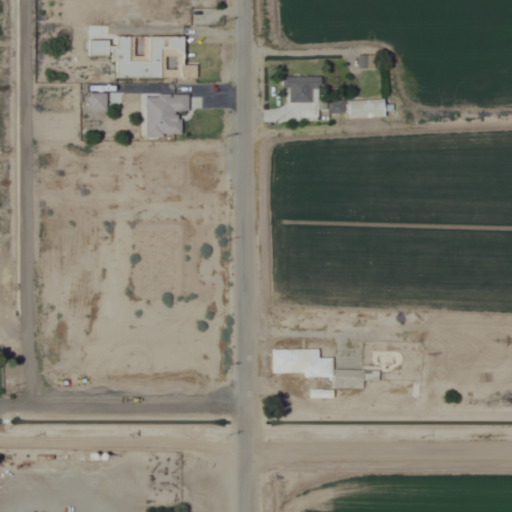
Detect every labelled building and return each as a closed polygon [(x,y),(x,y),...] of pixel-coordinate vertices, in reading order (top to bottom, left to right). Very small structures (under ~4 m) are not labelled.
[(114,78),(197,79),(198,65),(187,64),(187,36),(149,36),(149,52),(135,52),(135,38),(89,38),(89,55),(114,55),(114,78)] [(301,103),(301,116),(320,116),(320,76),(283,76),(283,103),(301,103)] [(108,109),(108,94),(92,94),(92,109),(108,109)] [(147,135),(183,135),(183,111),(190,111),(190,94),(147,94),(147,135)] [(348,117),(387,117),(387,98),(348,98),(348,117)] [(270,349),(271,375),(333,375),(333,358),(319,358),(319,349),(270,349)]
